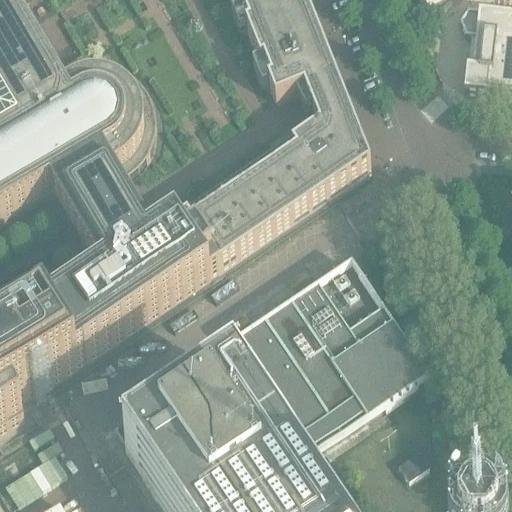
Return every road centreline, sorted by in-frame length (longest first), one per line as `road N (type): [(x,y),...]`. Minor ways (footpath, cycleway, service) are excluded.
road 1 (residential): [(511,407),(424,142)]
road 2 (residential): [(424,142),(366,0)]
